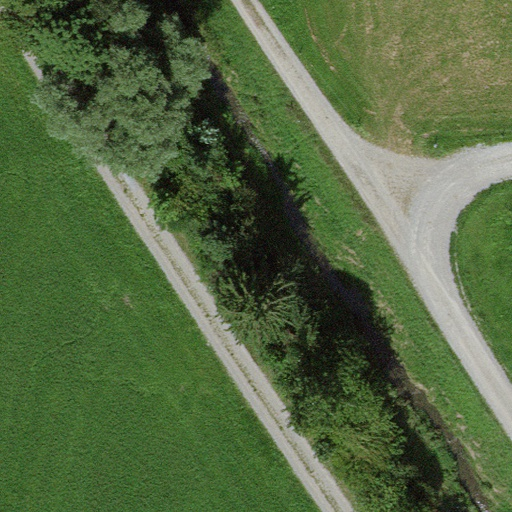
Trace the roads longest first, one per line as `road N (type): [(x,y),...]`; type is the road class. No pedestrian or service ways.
road 1 (track): [(335,511),(3,0)]
road 2 (track): [(511,391),(255,0)]
road 3 (track): [(511,158),(431,185),(393,211)]
